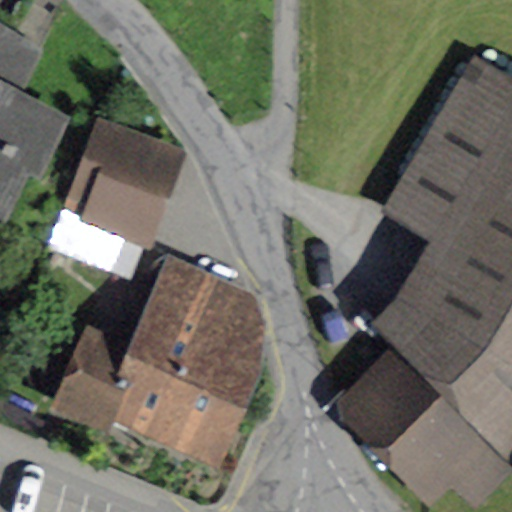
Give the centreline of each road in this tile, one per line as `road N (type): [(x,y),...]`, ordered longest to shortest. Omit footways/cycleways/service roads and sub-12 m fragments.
road 1 (unclassified): [(282,237),(196,112),(102,0)]
road 2 (unclassified): [(325,499),(282,237)]
road 3 (residential): [(289,0),(282,237)]
